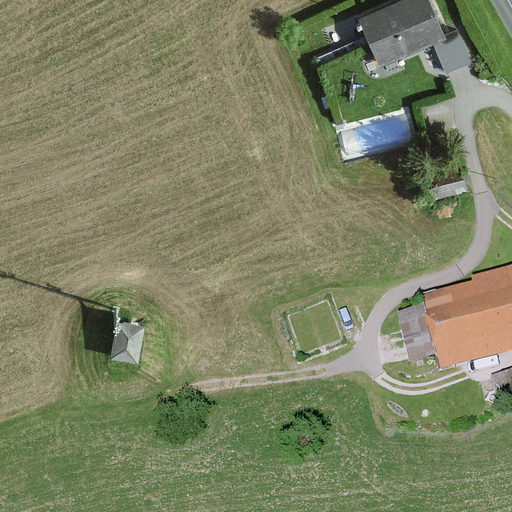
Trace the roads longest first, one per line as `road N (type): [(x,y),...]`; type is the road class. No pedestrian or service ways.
road 1 (track): [(365,359),(180,392)]
road 2 (track): [(511,360),(416,388),(382,378),(365,359)]
